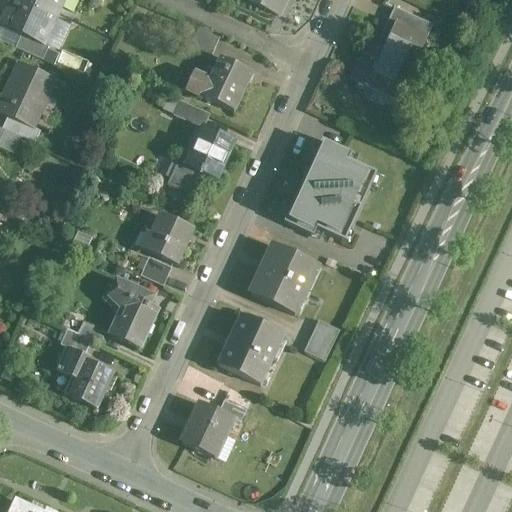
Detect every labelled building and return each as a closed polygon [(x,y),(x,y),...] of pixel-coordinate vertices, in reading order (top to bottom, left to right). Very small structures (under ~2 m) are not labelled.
[(58,16),(24,0),(12,0),(0,26),(0,27),(21,38),(44,48),(44,47),(58,16)] [(24,0),(58,16),(65,0),(24,0)] [(241,0),(241,2),(277,18),(285,0),(241,0)] [(432,28),(400,13),(395,26),(422,39),(427,41),(432,28)] [(395,26),(382,53),(367,45),(350,82),(397,104),(410,77),(405,75),(422,39),(395,26)] [(220,39),(199,29),(190,50),(210,59),(220,39)] [(44,48),(21,38),(15,50),(43,62),(49,49),(44,47),(44,48)] [(251,76),(221,62),(210,84),(193,76),(185,93),(233,115),(251,76)] [(57,82),(18,64),(0,102),(0,116),(13,122),(32,131),(33,130),(37,116),(35,115),(43,97),(49,99),(57,82)] [(206,115),(180,103),(173,118),(199,130),(206,115)] [(32,131),(13,122),(7,134),(20,140),(35,147),(40,134),(33,130),(32,131)] [(7,134),(0,130),(0,150),(13,156),(20,140),(7,134)] [(233,145),(203,132),(188,166),(178,161),(167,187),(194,199),(205,177),(216,182),(233,145)] [(364,177),(337,235),(314,225),(311,232),(291,223),(305,193),(300,190),(284,226),(285,226),(313,239),(316,232),(341,243),(347,232),(350,234),(371,188),(368,186),(373,175),(348,163),(351,156),(322,143),(306,178),(311,180),(325,150),(344,159),(341,166),(364,177)] [(344,159),(325,150),(311,180),(305,193),(291,223),(311,232),(314,225),(337,235),(364,177),(341,166),(344,159)] [(192,233),(160,218),(151,239),(152,240),(146,254),(176,268),(192,233)] [(317,269),(273,249),(250,298),(294,319),(317,269)] [(171,271),(148,260),(140,279),(163,289),(171,271)] [(158,313),(127,299),(125,305),(129,307),(114,340),(139,353),(158,313)] [(283,340),(240,320),(218,369),(260,389),(283,340)] [(339,334),(318,324),(311,339),(332,349),(339,334)] [(106,335),(83,325),(77,338),(91,344),(100,348),(106,335)] [(77,338),(66,333),(60,348),(84,359),(91,344),(77,338)] [(332,349),(311,339),(304,355),(325,365),(332,349)] [(113,376),(82,362),(65,399),(96,413),(113,376)] [(246,413),(224,403),(218,415),(233,422),(240,425),(246,413)] [(218,415),(200,407),(182,446),(214,461),(233,422),(218,415)]
